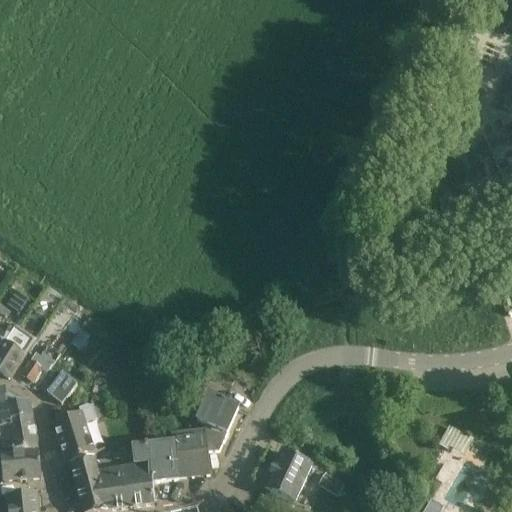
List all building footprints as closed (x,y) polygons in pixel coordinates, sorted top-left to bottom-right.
[(437,114),(448,143),(463,137),(452,108),(437,114)] [(0,354),(5,346),(15,332),(15,331),(0,321),(0,354)] [(0,375),(9,381),(24,358),(25,359),(34,346),(15,332),(5,346),(0,354),(0,375)] [(21,377),(33,386),(43,371),(31,363),(21,377)] [(63,376),(47,394),(62,407),(78,388),(63,376)] [(205,433),(208,456),(219,455),(238,410),(208,397),(197,424),(207,428),(205,433)] [(0,407),(0,428),(11,426),(10,422),(31,419),(29,403),(6,406),(0,407)] [(95,455),(85,427),(98,423),(97,419),(104,417),(101,408),(94,410),(93,406),(79,411),(82,417),(53,427),(66,465),(95,455)] [(0,428),(0,440),(1,441),(2,454),(38,452),(35,437),(31,419),(10,422),(11,426),(0,428)] [(439,444),(462,458),(473,440),(449,426),(439,444)] [(82,511),(124,511),(154,508),(152,487),(178,483),(211,479),(208,456),(205,433),(171,436),(171,445),(133,450),(136,470),(97,474),(94,461),(70,467),(82,511)] [(41,481),(38,454),(0,457),(3,485),(41,481)] [(263,492),(294,506),(311,468),(281,454),(263,492)] [(327,476),(319,487),(338,500),(346,488),(327,476)] [(38,511),(37,496),(7,499),(7,511),(38,511)]
